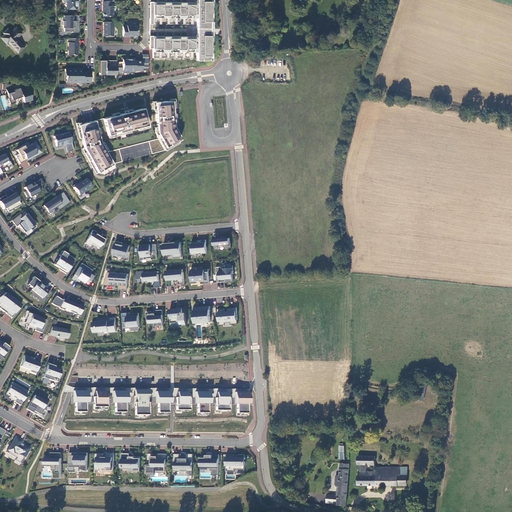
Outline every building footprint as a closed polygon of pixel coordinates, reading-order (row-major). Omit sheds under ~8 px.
[(63,0),(63,3),(66,3),(66,6),(67,9),(71,9),(73,8),(75,9),(78,9),(78,0),(77,0),(76,0),(63,0)] [(196,0),(197,4),(196,26),(196,38),(196,60),(196,62),(209,62),(209,2),(209,0),(196,0)] [(111,6),(111,1),(102,1),(102,11),(103,11),(103,16),(113,17),(113,6),(111,6)] [(193,26),(193,4),(150,3),(149,25),(193,26)] [(72,32),(78,32),(78,23),(74,23),(74,21),(78,21),(78,15),(62,15),(62,27),(63,27),(63,31),(72,31),(72,32)] [(113,36),(113,22),(103,22),(103,36),(113,36)] [(127,26),(123,26),(122,37),(131,37),(131,36),(138,36),(138,30),(137,30),(137,25),(127,25),(127,26)] [(4,34),(0,37),(6,43),(8,42),(17,52),(23,47),(16,38),(21,33),(16,27),(10,33),(6,29),(2,33),(4,34)] [(193,60),(193,38),(149,37),(149,48),(153,48),(153,59),(193,60)] [(78,38),(69,38),(69,42),(68,42),(68,55),(78,55),(78,49),(77,49),(77,42),(78,42),(78,38)] [(122,59),(122,70),(128,70),(128,72),(135,72),(135,70),(142,70),(142,60),(135,60),(135,58),(130,58),(130,59),(122,59)] [(116,74),(116,60),(109,60),(109,66),(105,66),(105,60),(103,60),(99,60),(99,74),(116,74)] [(76,69),(65,69),(65,75),(66,75),(66,82),(82,82),(90,82),(90,71),(82,71),(76,71),(76,69)] [(2,83),(2,91),(6,91),(8,97),(11,97),(12,100),(14,99),(22,96),(24,102),(32,100),(28,88),(20,91),(19,87),(12,90),(11,87),(11,84),(2,83)] [(173,108),(172,101),(170,101),(156,102),(154,102),(155,109),(156,118),(156,127),(157,132),(165,147),(177,141),(181,139),(174,126),(174,122),(173,114),(173,108)] [(112,116),(103,118),(107,136),(129,130),(137,128),(148,125),(144,108),(132,111),(127,112),(124,113),(118,114),(112,116)] [(97,128),(95,120),(80,124),(78,125),(81,138),(82,143),(84,148),(97,173),(100,171),(113,164),(106,152),(106,151),(101,143),(100,141),(98,133),(97,128)] [(157,132),(156,127),(154,127),(154,132),(158,139),(164,150),(178,143),(177,141),(165,147),(157,132)] [(68,133),(53,137),(56,149),(63,147),(62,145),(64,145),(66,153),(73,151),(68,133)] [(158,139),(148,142),(151,154),(164,151),(164,150),(158,139)] [(122,162),(151,154),(148,142),(119,149),(122,162)] [(23,146),(13,152),(19,164),(28,159),(27,159),(29,158),(29,159),(41,152),(35,143),(25,148),(23,146)] [(119,149),(106,152),(113,164),(122,162),(119,149)] [(5,154),(0,156),(0,174),(2,174),(0,169),(0,168),(6,165),(7,167),(11,165),(5,154)] [(113,164),(100,171),(101,173),(114,166),(113,164)] [(41,187),(44,186),(40,179),(33,183),(35,185),(31,187),(30,185),(24,188),(26,191),(24,192),(27,199),(26,199),(26,200),(27,199),(34,195),(35,197),(40,195),(39,192),(43,190),(41,187)] [(87,191),(92,188),(85,179),(78,184),(77,183),(72,186),(79,196),(83,194),(82,193),(87,190),(87,191)] [(5,195),(0,198),(0,204),(3,210),(6,208),(8,212),(21,205),(14,193),(7,198),(5,195)] [(52,200),(42,207),(44,210),(45,209),(49,214),(53,211),(52,210),(56,207),(59,211),(70,203),(63,193),(54,198),(52,200)] [(24,233),(30,229),(31,231),(36,227),(26,214),(22,217),(20,214),(11,221),(16,227),(20,224),(22,227),(20,228),(24,233)] [(93,230),(85,243),(90,247),(91,244),(99,249),(101,244),(103,245),(106,237),(102,234),(100,237),(96,235),(97,233),(93,230)] [(225,248),(232,248),(232,244),(231,244),(230,238),(214,239),(214,247),(218,247),(218,245),(225,244),(225,248)] [(203,253),(208,253),(206,240),(198,240),(198,241),(202,240),(202,243),(199,243),(199,242),(192,242),(193,247),(191,248),(192,254),(197,254),(197,253),(202,253),(203,253)] [(130,252),(129,251),(131,245),(125,244),(124,245),(123,245),(123,243),(116,241),(113,255),(118,256),(119,255),(123,256),(122,259),(128,260),(130,252)] [(174,258),(182,258),(181,242),(164,243),(165,255),(173,254),(174,258)] [(152,259),(158,259),(157,251),(157,244),(151,245),(147,245),(139,245),(140,250),(142,250),(142,257),(148,257),(148,258),(152,258),(152,259)] [(57,259),(54,265),(59,268),(58,270),(66,274),(70,267),(69,266),(71,263),(72,264),(75,259),(62,251),(59,255),(60,256),(58,260),(57,259)] [(93,270),(82,263),(72,278),(76,281),(77,279),(84,284),(87,280),(90,282),(93,276),(90,274),(93,270)] [(216,267),(218,283),(218,282),(225,282),(225,281),(224,279),(227,279),(227,280),(227,282),(234,281),(233,274),(234,274),(234,271),(233,266),(226,267),(226,268),(221,269),(221,267),(216,267)] [(166,271),(168,287),(175,286),(175,282),(174,280),(179,279),(179,282),(179,284),(185,284),(184,269),(166,271)] [(197,269),(191,269),(193,284),(198,283),(198,281),(205,280),(205,284),(210,283),(209,272),(209,270),(206,270),(197,271),(197,269)] [(159,271),(143,273),(144,282),(155,281),(155,288),(152,288),(155,288),(160,288),(159,271)] [(108,272),(103,289),(105,284),(119,285),(119,290),(128,290),(129,274),(108,272)] [(41,283),(33,277),(27,285),(32,288),(31,290),(34,293),(32,296),(43,303),(50,292),(43,287),(40,285),(41,283)] [(0,297),(0,309),(12,318),(22,305),(6,293),(0,297)] [(63,300),(56,296),(51,303),(55,306),(60,308),(59,309),(64,310),(65,308),(71,310),(70,312),(76,314),(76,313),(80,315),(84,307),(72,302),(72,303),(63,299),(63,300)] [(210,306),(194,307),(195,323),(211,322),(210,306)] [(225,308),(218,309),(219,325),(226,325),(226,321),(231,321),(232,324),(239,324),(237,307),(230,308),(230,309),(228,310),(228,308),(228,312),(225,312),(225,308)] [(178,309),(170,309),(171,323),(181,322),(181,325),(188,324),(186,308),(183,308),(178,309)] [(155,326),(164,325),(163,310),(155,310),(156,313),(154,314),(153,312),(147,312),(147,319),(149,319),(150,323),(155,323),(155,326)] [(38,316),(27,311),(24,318),(26,319),(24,323),(28,325),(27,327),(33,329),(33,328),(34,326),(36,326),(35,329),(35,331),(42,334),(47,321),(37,317),(38,316)] [(130,313),(123,313),(124,329),(131,328),(131,327),(140,326),(139,313),(133,314),(133,315),(131,315),(130,314),(130,313)] [(109,332),(117,331),(116,318),(106,318),(107,320),(104,320),(104,319),(98,319),(98,322),(92,322),(93,332),(109,331),(109,332)] [(49,336),(68,339),(70,330),(52,327),(49,336)] [(0,357),(1,358),(9,348),(5,345),(3,343),(3,344),(1,342),(0,341),(0,357)] [(38,368),(41,360),(34,358),(34,360),(33,362),(30,360),(30,359),(30,358),(24,356),(20,367),(30,370),(29,372),(35,374),(38,368)] [(43,378),(56,383),(61,369),(56,367),(56,369),(54,368),(55,367),(55,365),(48,363),(43,378)] [(28,392),(12,382),(5,395),(9,397),(8,398),(14,402),(20,406),(28,392)] [(418,383),(415,399),(423,401),(426,384),(418,383)] [(134,407),(134,415),(148,415),(148,407),(150,407),(150,397),(150,396),(148,396),(148,390),(134,390),(134,396),(133,396),(133,397),(132,407),(134,407)] [(75,403),(75,412),(86,412),(86,403),(87,403),(87,397),(87,391),(74,391),(74,393),(73,403),(75,403)] [(93,397),(93,409),(107,410),(107,397),(105,397),(105,391),(95,391),(95,397),(93,397)] [(127,391),(113,391),(113,397),(113,403),(114,403),(114,412),(125,412),(125,403),(127,403),(127,397),(127,391)] [(170,392),(156,391),(156,397),(156,404),(157,404),(157,413),(168,413),(168,404),(169,404),(169,398),(170,392)] [(175,398),(175,410),(189,410),(189,398),(187,398),(187,392),(177,392),(177,398),(175,398)] [(209,392),(195,392),(195,398),(195,404),(197,404),(196,413),(207,413),(207,404),(209,404),(209,398),(209,392)] [(215,398),(215,411),(228,411),(229,398),(227,398),(227,393),(216,393),(216,398),(215,398)] [(248,393),(235,393),(234,398),(234,404),(236,404),(236,413),(247,414),(247,404),(248,404),(248,393)] [(35,396),(27,410),(33,413),(36,414),(37,413),(41,416),(43,410),(44,411),(48,404),(35,396)] [(16,438),(7,454),(12,457),(12,456),(17,459),(15,461),(21,464),(30,449),(23,445),(21,449),(19,447),(22,442),(16,438)] [(62,453),(52,453),(52,458),(46,458),(46,461),(44,461),(44,466),(54,466),(54,470),(55,470),(55,478),(62,478),(62,453)] [(89,453),(70,453),(70,467),(70,471),(76,471),(76,467),(81,467),(81,469),(81,470),(85,470),(88,471),(89,453)] [(115,472),(115,453),(107,453),(107,457),(104,457),(104,454),(96,454),(96,470),(96,473),(96,470),(104,470),(104,472),(115,472)] [(135,471),(141,471),(141,457),(135,457),(133,457),(130,457),(130,454),(122,454),(122,469),(129,469),(129,468),(135,468),(135,471)] [(154,454),(149,454),(148,462),(153,462),(153,466),(148,466),(148,474),(156,474),(156,475),(156,472),(167,472),(167,454),(158,454),(158,456),(154,456),(154,454)] [(182,454),(175,454),(175,471),(182,471),(182,469),(188,469),(188,471),(193,471),(193,476),(193,471),(194,455),(187,454),(187,459),(182,459),(182,454)] [(206,457),(201,457),(201,468),(214,468),(214,475),(219,475),(219,480),(220,480),(220,475),(220,455),(209,455),(206,455),(206,457)] [(246,466),(246,457),(246,455),(239,455),(239,456),(235,456),(235,455),(227,455),(227,471),(235,471),(235,470),(245,470),(245,471),(246,471),(246,470),(246,466)] [(374,465),(374,457),(357,456),(357,464),(357,466),(367,466),(374,465)] [(337,505),(345,505),(348,463),(346,463),(339,463),(339,476),(335,476),(335,484),(337,486),(338,486),(337,495),(336,495),(335,505),(337,505)] [(365,472),(364,470),(365,470),(365,466),(359,467),(359,472),(357,472),(357,485),(406,486),(406,476),(393,475),(393,468),(375,468),(375,471),(365,472)] [(393,475),(406,476),(406,468),(393,468),(393,475)]
